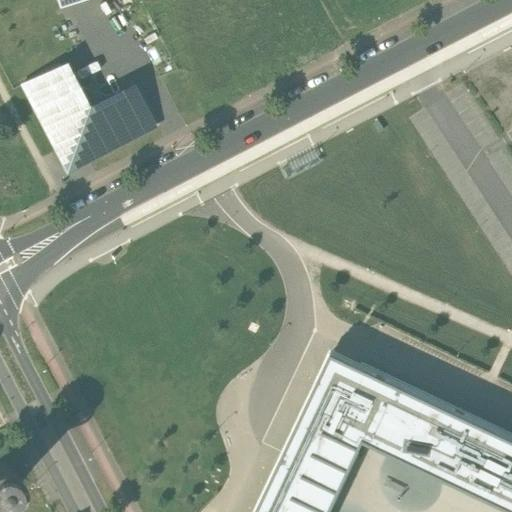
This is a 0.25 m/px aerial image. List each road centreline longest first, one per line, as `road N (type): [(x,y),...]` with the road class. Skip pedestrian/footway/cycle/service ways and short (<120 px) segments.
road 1 (unclassified): [(511,0),(0,270)]
road 2 (tertiary): [(0,339),(87,511)]
